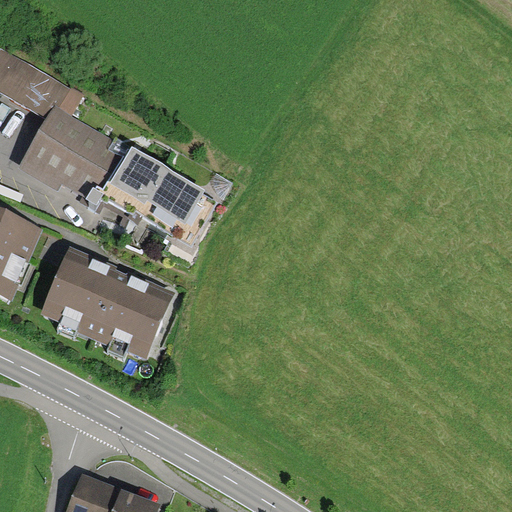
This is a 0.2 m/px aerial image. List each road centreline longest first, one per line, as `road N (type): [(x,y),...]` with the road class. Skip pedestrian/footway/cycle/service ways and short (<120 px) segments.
road 1 (tertiary): [(0,353),(86,393),(286,511)]
road 2 (track): [(230,511),(139,446),(0,383)]
road 3 (track): [(86,393),(55,511)]
